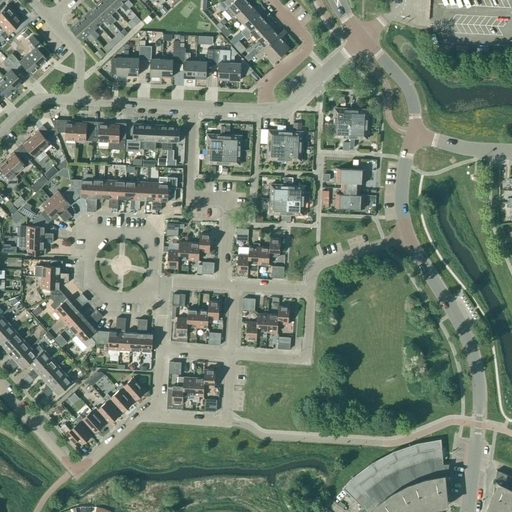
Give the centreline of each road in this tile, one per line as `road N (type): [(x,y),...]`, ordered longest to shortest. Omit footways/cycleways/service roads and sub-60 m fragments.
road 1 (tertiary): [(466,511),(478,378),(466,336),(409,237)]
road 2 (residential): [(222,285),(224,201),(190,198),(194,107)]
road 3 (residential): [(155,418),(142,417),(72,470),(0,389)]
road 4 (residential): [(229,356),(304,361),(309,292)]
road 5 (residential): [(273,0),(308,39),(308,50),(267,86),(266,110)]
road 6 (residential): [(155,418),(226,421),(229,356)]
road 7 (residential): [(152,283),(150,249),(131,234),(104,236),(93,246),(90,279)]
road 8 (residential): [(309,292),(311,268),(409,237)]
road 9 (unclassified): [(363,37),(290,103),(266,110)]
